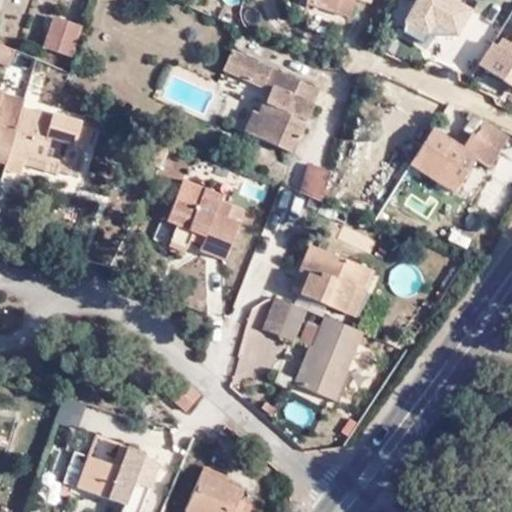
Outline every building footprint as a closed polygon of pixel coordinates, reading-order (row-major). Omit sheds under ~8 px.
[(309,0),(348,11),(351,0),(309,0)] [(78,24),(47,14),(38,46),(67,55),(78,24)] [(489,39),(476,59),(511,82),(511,38),(511,39),(502,33),(494,43),(489,39)] [(0,64),(6,67),(14,49),(0,43),(0,64)] [(225,46),(217,64),(256,82),(258,78),(266,81),(259,95),(255,93),(251,104),(265,110),(255,130),(288,145),(315,83),(257,60),(259,53),(244,47),(241,52),(225,46)] [(265,110),(251,104),(247,102),(237,122),(255,130),(265,110)] [(0,157),(0,167),(14,172),(16,164),(18,158),(49,166),(50,162),(75,169),(85,126),(73,123),(74,118),(30,106),(29,110),(14,106),(9,125),(0,157)] [(506,131),(471,109),(459,123),(466,129),(455,142),(429,125),(405,158),(448,189),(471,155),(483,163),(506,131)] [(0,157),(9,125),(0,122),(0,157)] [(18,158),(16,164),(72,180),(75,169),(50,162),(49,166),(18,158)] [(303,192),(321,199),(332,164),(313,159),(303,192)] [(168,218),(161,240),(177,245),(180,237),(192,240),(190,244),(216,253),(230,216),(216,211),(222,198),(212,194),(214,189),(175,175),(160,216),(168,218)] [(145,235),(161,240),(168,218),(160,216),(154,214),(145,235)] [(346,275),(357,278),(364,256),(305,234),(288,284),(337,301),(346,275)] [(347,305),(357,278),(346,275),(337,301),(347,305)] [(270,292),(267,293),(255,321),(272,329),(284,297),(270,292)] [(286,334),(298,303),(284,297),(272,329),(286,334)] [(327,391),(353,325),(315,309),(290,376),(327,391)] [(184,400),(196,385),(179,372),(166,386),(184,400)] [(57,422),(79,426),(83,403),(61,399),(57,422)] [(121,458),(128,437),(117,433),(110,453),(110,455),(121,458)] [(137,440),(128,437),(121,458),(110,455),(110,453),(75,441),(64,473),(75,477),(125,495),(140,500),(157,453),(139,445),(137,440)] [(238,478),(197,463),(185,496),(224,511),(243,511),(249,496),(234,490),(238,478)] [(75,477),(64,473),(61,483),(71,486),(75,477)] [(125,511),(135,511),(140,500),(125,495),(120,510),(125,511)]
